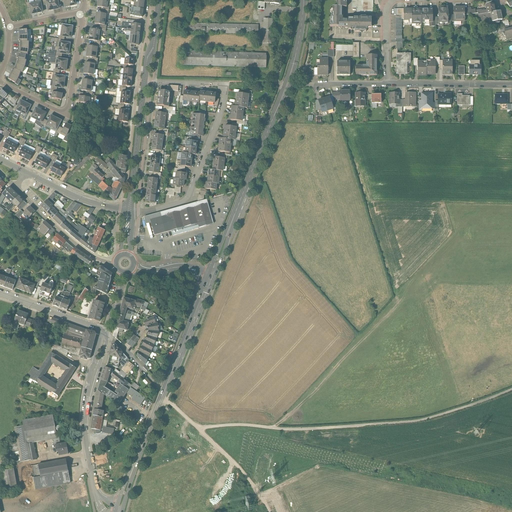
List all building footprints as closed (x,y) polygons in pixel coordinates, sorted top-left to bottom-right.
[(11,0),(6,3),(9,8),(12,6),(13,9),(19,6),(15,0),(11,0)] [(35,4),(37,13),(42,12),(41,6),(44,6),(42,0),(40,0),(40,3),(35,4)] [(47,5),(48,11),(54,10),(51,0),(42,0),(44,6),(47,5)] [(51,0),(54,10),(59,9),(58,3),(61,2),(60,0),(51,0)] [(144,2),(134,0),(133,8),(143,9),(144,2)] [(351,0),(352,7),(356,7),(357,8),(357,12),(373,12),(372,0),(351,0)] [(103,8),(102,11),(109,12),(110,3),(98,2),(97,7),(103,8)] [(487,9),(485,10),(485,7),(482,8),(482,9),(476,10),(476,13),(479,12),(479,14),(496,11),(494,3),(492,3),(491,2),(487,2),(487,4),(486,4),(487,9)] [(32,15),(37,13),(35,4),(30,5),(29,3),(26,3),(27,9),(30,9),(32,15)] [(15,12),(11,13),(14,19),(23,15),(19,6),(13,9),(15,12)] [(439,7),(439,17),(439,21),(440,21),(448,21),(448,16),(448,7),(445,7),(445,6),(442,6),(442,7),(439,7)] [(133,8),(132,7),(131,10),(130,16),(137,17),(142,18),(143,13),(143,9),(133,8)] [(330,22),(330,26),(339,26),(339,28),(348,28),(349,19),(342,19),(342,7),(337,7),(333,7),(333,13),(332,13),(332,17),(331,17),(331,22),(330,22)] [(454,7),(454,14),(454,21),(465,21),(465,15),(465,8),(465,7),(454,7)] [(402,18),(402,19),(404,19),(404,9),(394,9),(394,15),(396,15),(402,15),(402,18)] [(404,9),(404,19),(412,19),(412,10),(412,9),(404,9)] [(418,10),(412,10),(412,19),(412,22),(414,22),(414,25),(418,25),(418,24),(422,24),(422,22),(422,10),(422,9),(418,10)] [(432,10),(422,10),(422,22),(432,22),(433,22),(432,17),(432,10)] [(496,11),(479,14),(479,16),(479,18),(490,16),(490,18),(492,18),(492,21),(495,20),(496,22),(499,22),(499,20),(502,19),(500,10),(496,11)] [(96,13),(95,18),(105,20),(106,15),(108,15),(109,12),(102,11),(102,14),(96,13)] [(349,19),(348,28),(348,29),(355,29),(355,31),(366,31),(366,27),(371,27),(371,18),(365,18),(365,16),(361,16),(361,18),(354,18),(349,18),(349,19)] [(94,24),(100,25),(100,28),(106,29),(107,26),(104,25),(105,20),(95,18),(94,24)] [(273,18),(264,18),(263,43),(272,43),(273,18)] [(132,30),(140,31),(141,25),(141,22),(136,21),(125,20),(121,19),(120,23),(122,23),(122,28),(119,28),(115,27),(118,28),(120,28),(123,29),(131,30),(132,30)] [(62,26),(62,31),(71,32),(72,27),(66,26),(67,21),(61,22),(61,25),(62,26)] [(258,25),(185,23),(185,32),(258,33),(258,25)] [(511,27),(511,28),(510,28),(509,28),(503,30),(503,32),(504,35),(505,35),(507,35),(508,38),(511,37),(511,27)] [(90,29),(89,35),(99,36),(101,37),(102,31),(106,32),(106,29),(100,28),(99,31),(90,29)] [(131,36),(139,37),(140,31),(132,30),(131,30),(123,29),(120,28),(118,28),(119,31),(131,32),(130,36),(131,36)] [(58,39),(64,40),(65,37),(71,38),(71,32),(62,31),(61,36),(59,36),(58,39)] [(94,41),(94,44),(100,45),(100,42),(98,41),(99,36),(89,35),(89,40),(94,41)] [(131,45),(130,47),(134,48),(134,45),(138,46),(139,37),(131,36),(130,36),(129,44),(131,45)] [(58,42),(57,47),(69,49),(70,44),(64,43),(64,40),(58,39),(55,38),(54,38),(54,41),(58,42)] [(88,46),(87,52),(97,53),(98,48),(100,48),(100,45),(94,44),(93,47),(88,46)] [(48,54),(62,57),(62,54),(68,55),(69,49),(57,47),(52,47),(51,51),(49,51),(48,54)] [(266,54),(183,51),(182,65),(266,67),(266,54)] [(86,57),(92,58),(91,61),(98,62),(98,59),(96,58),(97,53),(87,52),(86,57)] [(15,59),(18,59),(25,61),(26,55),(19,53),(16,53),(15,59)] [(397,74),(409,74),(409,63),(411,63),(411,54),(406,53),(405,53),(405,54),(397,53),(397,74)] [(57,64),(66,66),(67,61),(61,60),(62,57),(48,54),(48,58),(50,58),(49,64),(57,65),(57,64)] [(377,56),(366,56),(366,66),(356,66),(356,75),(377,75),(377,56)] [(319,68),(318,68),(318,75),(327,75),(327,58),(319,58),(319,68)] [(16,61),(15,64),(25,67),(26,61),(25,61),(18,59),(18,62),(16,61)] [(443,61),(443,69),(443,75),(452,75),(452,61),(449,61),(449,60),(448,60),(448,61),(443,61)] [(473,65),(469,65),(469,75),(481,75),(481,65),(480,65),(480,60),(473,60),(473,65)] [(85,63),(84,68),(94,70),(95,64),(97,65),(98,62),(91,61),(91,64),(85,63)] [(349,75),(350,62),(337,61),(336,75),(349,75)] [(436,74),(436,65),(436,62),(427,61),(427,63),(427,74),(436,74)] [(426,75),(427,74),(427,63),(418,63),(417,63),(417,66),(417,75),(426,75)] [(16,67),(15,69),(15,70),(21,72),(21,73),(22,73),(25,67),(15,64),(14,67),(16,67)] [(53,73),(59,73),(60,71),(66,71),(66,66),(57,64),(57,65),(56,70),(53,69),(53,73)] [(83,74),(89,75),(89,78),(95,79),(95,75),(93,75),(94,70),(84,68),(83,74)] [(11,71),(10,74),(19,78),(21,73),(21,72),(15,70),(15,69),(13,69),(12,71),(11,71)] [(52,81),(54,81),(64,83),(65,77),(59,76),(59,73),(53,73),(52,81)] [(19,78),(10,74),(8,76),(10,77),(8,79),(15,84),(18,86),(21,81),(18,79),(19,78)] [(83,80),(82,85),(92,87),(92,81),(95,82),(95,79),(89,78),(88,81),(83,80)] [(120,89),(126,89),(126,87),(131,87),(132,81),(123,80),(122,86),(120,86),(120,89)] [(63,88),(64,83),(54,81),(52,81),(51,81),(50,86),(51,86),(50,89),(57,90),(57,87),(63,88)] [(87,91),(86,94),(92,95),(93,92),(91,92),(92,87),(82,85),(81,91),(87,91)] [(49,92),(48,98),(61,100),(62,94),(56,93),(57,90),(50,89),(50,92),(49,92)] [(121,98),(130,99),(130,93),(125,92),(126,89),(120,89),(119,92),(121,92),(121,98)] [(159,91),(157,105),(168,107),(170,92),(159,91)] [(184,92),(183,101),(191,102),(192,93),(184,92)] [(200,94),(199,101),(207,102),(208,93),(200,92),(200,94)] [(350,92),(340,92),(340,94),(340,100),(340,101),(350,100),(350,92)] [(200,94),(192,93),(191,102),(199,103),(199,101),(200,94)] [(208,93),(207,102),(214,103),(216,94),(208,93)] [(248,101),(249,95),(237,93),(236,100),(248,101)] [(364,93),(356,93),(356,101),(356,105),(364,105),(364,93)] [(399,93),(390,93),(390,100),(390,104),(399,104),(399,100),(399,93)] [(405,106),(406,106),(415,106),(416,94),(405,93),(405,101),(405,106)] [(92,98),(92,95),(86,94),(86,97),(80,96),(79,102),(89,104),(90,98),(92,98)] [(426,94),(422,94),(421,107),(432,107),(432,94),(426,94)] [(446,95),(438,95),(438,101),(438,105),(446,105),(446,103),(451,103),(451,94),(446,94),(446,95)] [(462,94),(457,94),(457,105),(462,105),(462,104),(469,104),(469,96),(464,96),(462,96),(462,94)] [(507,94),(495,94),(495,104),(507,104),(507,94)] [(377,106),(377,103),(381,103),(381,96),(372,96),(372,103),(373,103),(373,106),(377,106)] [(329,97),(324,99),(328,111),(333,109),(331,102),(329,97)] [(118,107),(124,107),(124,104),(129,105),(130,99),(121,98),(120,104),(118,103),(118,107)] [(324,99),(318,101),(321,109),(322,113),(328,111),(324,99)] [(248,101),(236,100),(236,107),(243,108),(247,108),(248,101)] [(16,110),(21,112),(25,103),(20,101),(18,106),(15,105),(12,111),(15,112),(16,110)] [(26,121),(30,113),(28,111),(30,106),(25,103),(21,112),(26,115),(23,119),(26,121)] [(119,116),(128,117),(129,111),(124,110),(124,107),(118,107),(117,110),(119,110),(119,116)] [(243,108),(236,107),(233,107),(232,114),(243,115),(243,108)] [(31,117),(36,120),(41,111),(36,109),(33,114),(30,113),(26,121),(29,122),(31,117)] [(43,126),(46,120),(43,119),(46,113),(41,111),(36,120),(34,123),(42,128),(43,126)] [(156,112),(155,120),(164,121),(165,114),(156,112)] [(192,114),(192,117),(196,118),(195,121),(204,122),(204,115),(192,114)] [(243,115),(232,114),(231,114),(230,120),(242,122),(243,115)] [(47,125),(51,127),(56,119),(51,116),(48,121),(46,120),(43,126),(46,127),(47,125)] [(121,125),(122,125),(122,122),(127,122),(128,117),(119,116),(118,121),(116,121),(116,124),(121,125)] [(58,133),(61,128),(58,126),(61,121),(56,119),(51,127),(50,129),(58,133)] [(155,120),(154,128),(164,129),(164,121),(155,120)] [(204,122),(195,121),(191,121),(191,124),(195,125),(194,128),(203,129),(204,122)] [(61,128),(58,133),(66,137),(71,126),(66,124),(63,129),(61,128)] [(203,129),(194,128),(190,128),(190,131),(194,132),(194,135),(202,136),(203,129)] [(154,135),(153,142),(162,143),(163,136),(154,135)] [(3,148),(8,151),(12,142),(7,140),(3,148)] [(12,142),(8,151),(13,153),(17,145),(12,142)] [(153,142),(152,150),(161,151),(162,143),(153,142)] [(230,146),(219,145),(218,152),(230,153),(230,146)] [(19,156),(24,159),(28,150),(23,148),(19,156)] [(28,150),(24,159),(29,161),(33,153),(28,150)] [(73,170),(75,172),(79,169),(80,167),(85,162),(89,158),(93,154),(91,153),(90,153),(81,163),(78,166),(73,170)] [(116,159),(127,161),(127,157),(123,156),(118,154),(119,153),(118,153),(117,153),(116,159)] [(35,164),(40,167),(44,158),(39,155),(35,164)] [(151,156),(150,164),(159,165),(160,158),(151,156)] [(44,158),(40,167),(45,169),(49,161),(44,158)] [(104,168),(107,165),(103,162),(98,158),(96,160),(100,164),(101,164),(104,168)] [(107,165),(109,167),(112,171),(116,168),(115,166),(113,164),(111,161),(107,165)] [(50,172),(56,174),(60,166),(55,163),(50,172)] [(150,164),(149,172),(158,173),(159,165),(150,164)] [(60,166),(56,174),(61,177),(65,169),(60,166)] [(95,175),(97,177),(100,180),(102,182),(103,183),(105,180),(105,179),(103,178),(104,176),(100,172),(97,169),(96,169),(92,166),(92,167),(89,170),(91,172),(92,173),(95,175)] [(115,166),(122,173),(125,174),(126,167),(115,166)] [(117,182),(119,182),(123,184),(124,181),(125,178),(125,177),(121,173),(116,168),(112,171),(111,172),(114,175),(112,176),(113,177),(110,182),(114,182),(117,182)] [(148,178),(147,186),(157,187),(158,179),(148,178)] [(183,187),(184,180),(176,179),(174,179),(173,185),(175,186),(181,186),(183,187)] [(123,184),(119,182),(117,182),(114,182),(112,187),(114,188),(112,191),(103,183),(102,182),(98,186),(115,201),(123,184)] [(147,186),(146,194),(156,195),(157,187),(147,186)] [(11,204),(19,197),(9,187),(3,194),(2,195),(11,204)] [(41,207),(47,213),(53,205),(49,202),(51,200),(52,201),(54,198),(57,194),(54,192),(47,201),(41,207)] [(155,203),(156,195),(146,194),(145,202),(155,203)] [(15,207),(15,206),(20,211),(20,210),(27,204),(19,197),(11,204),(6,209),(5,210),(9,212),(10,212),(15,207)] [(150,221),(154,235),(171,230),(173,236),(193,230),(208,226),(209,223),(208,221),(212,220),(212,219),(208,205),(207,200),(204,201),(197,202),(144,217),(145,222),(150,221)] [(53,219),(60,226),(67,217),(69,215),(70,213),(73,210),(78,204),(77,204),(73,202),(65,212),(62,209),(60,211),(53,219)] [(47,213),(53,219),(60,211),(62,209),(56,203),(53,206),(53,205),(47,213)] [(78,204),(73,210),(76,212),(81,205),(78,204)] [(22,216),(27,220),(35,212),(30,207),(24,213),(20,210),(20,211),(15,215),(15,216),(19,219),(22,216)] [(91,224),(95,218),(90,215),(88,219),(86,221),(89,222),(91,224)] [(60,226),(65,230),(66,228),(68,225),(69,226),(72,222),(67,217),(60,226)] [(45,221),(37,230),(44,236),(52,228),(45,221)] [(65,230),(70,235),(74,230),(76,227),(72,223),(72,222),(69,226),(68,225),(66,228),(65,230)] [(85,240),(85,239),(88,234),(88,235),(90,231),(87,230),(85,228),(78,224),(76,227),(74,230),(70,235),(75,239),(76,240),(80,243),(83,238),(85,240)] [(92,245),(97,248),(105,230),(99,227),(96,232),(93,239),(91,244),(92,245)] [(49,238),(52,235),(55,231),(52,229),(49,232),(46,236),(49,238)] [(69,251),(72,247),(66,242),(57,234),(52,240),(61,248),(62,247),(68,252),(69,251)] [(94,253),(97,248),(92,245),(91,244),(93,239),(90,237),(88,242),(85,239),(85,240),(83,238),(80,243),(89,250),(94,253)] [(81,260),(84,255),(74,248),(74,249),(71,253),(81,260)] [(90,266),(91,266),(94,262),(84,255),(81,260),(90,266)] [(95,266),(94,268),(111,279),(112,279),(112,277),(111,277),(112,275),(112,274),(101,267),(98,265),(97,267),(95,266)] [(110,279),(93,268),(91,272),(100,277),(99,282),(109,285),(111,280),(110,279)] [(2,277),(0,276),(0,285),(4,287),(7,279),(10,270),(7,269),(5,275),(3,274),(2,277)] [(7,279),(4,287),(12,290),(15,282),(14,281),(7,279)] [(20,279),(16,289),(26,293),(26,292),(32,294),(34,287),(35,285),(34,285),(29,283),(30,282),(20,279)] [(50,279),(48,284),(53,285),(52,290),(53,291),(57,281),(50,279)] [(109,285),(99,282),(97,288),(96,290),(107,295),(109,285)] [(40,291),(39,295),(48,299),(49,295),(50,295),(52,290),(53,285),(48,284),(48,286),(43,284),(40,291)] [(84,290),(79,299),(82,301),(89,291),(88,290),(86,288),(85,288),(84,290)] [(63,300),(60,308),(67,311),(70,302),(67,301),(70,292),(67,290),(66,293),(63,300)] [(56,297),(53,306),(60,308),(63,300),(60,299),(56,297)] [(72,303),(72,304),(70,307),(73,308),(78,299),(75,297),(74,299),(74,300),(72,303)] [(132,301),(124,298),(115,328),(119,329),(119,330),(121,331),(122,329),(127,331),(129,323),(123,321),(124,319),(124,317),(126,310),(127,307),(132,309),(133,308),(135,301),(132,301)] [(136,306),(142,307),(144,302),(145,301),(136,299),(135,299),(133,299),(132,301),(135,301),(133,308),(135,309),(136,306)] [(104,304),(94,301),(89,319),(94,321),(99,322),(104,304)] [(124,317),(128,318),(128,316),(127,316),(128,314),(137,317),(138,314),(136,313),(136,315),(134,314),(134,313),(126,310),(124,317)] [(18,312),(13,324),(19,326),(19,327),(24,329),(28,315),(18,312)] [(145,320),(144,322),(145,326),(147,325),(147,326),(156,323),(154,317),(145,320)] [(67,327),(70,328),(69,333),(85,337),(87,330),(52,318),(50,322),(54,324),(54,323),(67,327)] [(40,322),(38,327),(48,331),(50,326),(40,322)] [(149,331),(159,331),(157,328),(159,327),(157,323),(156,323),(147,326),(149,331)] [(96,333),(87,330),(85,337),(84,340),(82,348),(92,351),(96,333)] [(68,336),(65,335),(64,335),(62,344),(81,349),(82,348),(84,340),(68,336)] [(147,336),(145,341),(154,345),(156,342),(155,342),(157,339),(147,336)] [(142,346),(151,351),(154,346),(154,345),(145,341),(142,346)] [(54,349),(67,357),(68,353),(79,356),(79,358),(81,359),(82,355),(80,355),(81,349),(62,344),(61,344),(60,347),(52,345),(51,349),(54,349)] [(129,360),(115,344),(112,345),(107,365),(118,368),(121,357),(122,358),(127,363),(128,362),(129,360)] [(142,346),(139,352),(149,357),(152,352),(151,351),(142,346)] [(87,358),(87,359),(88,360),(89,360),(90,359),(90,357),(90,356),(92,351),(82,348),(81,349),(80,355),(82,355),(81,359),(86,360),(87,358)] [(137,357),(145,365),(147,361),(149,357),(139,352),(137,357)] [(52,363),(65,372),(70,365),(51,353),(39,372),(33,381),(31,384),(38,389),(41,386),(43,387),(47,380),(43,377),(52,363)] [(124,367),(121,370),(127,375),(134,365),(130,360),(129,360),(128,362),(127,363),(124,367)] [(76,368),(70,365),(65,372),(56,386),(47,380),(43,387),(58,397),(76,368)] [(33,368),(27,377),(33,381),(39,372),(33,368)] [(104,368),(101,380),(107,383),(111,370),(104,368)] [(126,375),(127,375),(121,371),(118,375),(121,378),(123,379),(124,378),(123,377),(125,374),(126,375)] [(118,375),(114,372),(111,376),(118,382),(121,378),(118,375)] [(123,379),(121,378),(118,382),(121,384),(121,385),(125,388),(129,384),(123,379)] [(101,380),(97,391),(104,395),(113,401),(117,396),(115,395),(104,388),(107,383),(101,380)] [(125,388),(121,385),(115,392),(116,393),(120,396),(125,388)] [(118,405),(123,397),(123,398),(127,392),(127,393),(129,390),(125,388),(120,396),(116,393),(115,395),(117,396),(113,401),(113,402),(114,403),(118,405)] [(103,398),(96,397),(94,410),(101,411),(103,398)] [(118,405),(115,411),(131,423),(135,416),(118,405)] [(96,434),(99,434),(100,433),(103,418),(93,416),(91,429),(96,430),(96,434)] [(52,417),(23,422),(24,426),(30,461),(36,460),(33,442),(53,438),(56,438),(56,437),(52,417)] [(15,428),(17,441),(17,442),(19,452),(20,461),(21,462),(30,461),(24,426),(15,428)] [(58,437),(56,437),(56,438),(53,438),(54,443),(56,443),(56,445),(55,445),(56,453),(58,452),(59,456),(69,455),(67,444),(63,445),(62,444),(60,444),(58,437)] [(10,454),(9,454),(11,463),(20,461),(19,452),(17,442),(8,444),(10,454)] [(33,478),(35,490),(71,484),(66,460),(33,466),(35,478),(33,478)] [(17,489),(14,469),(2,472),(6,491),(17,489)]
